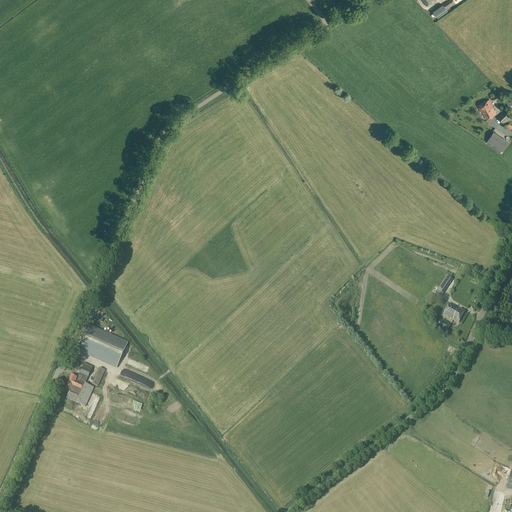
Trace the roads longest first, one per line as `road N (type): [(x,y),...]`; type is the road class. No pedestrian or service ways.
road 1 (unclassified): [(0,508),(170,126),(359,0)]
road 2 (unclassified): [(287,511),(433,398),(473,332)]
